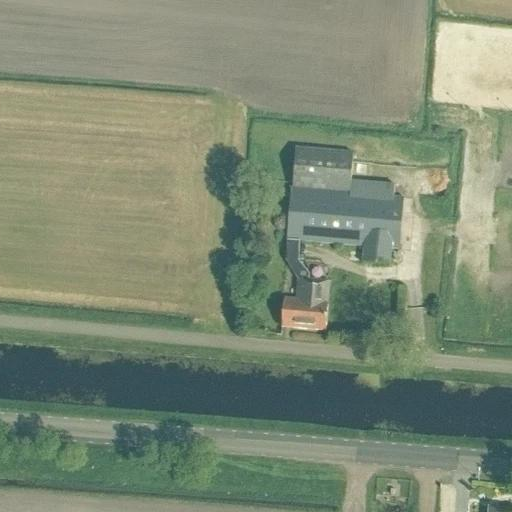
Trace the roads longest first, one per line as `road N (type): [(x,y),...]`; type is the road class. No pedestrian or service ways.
road 1 (unclassified): [(511,369),(0,322)]
road 2 (secondary): [(511,469),(0,428)]
